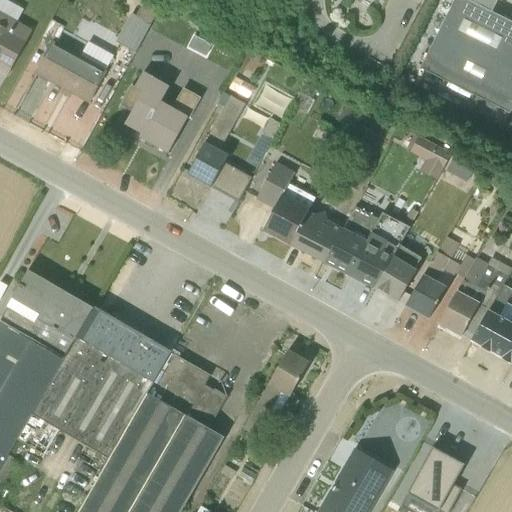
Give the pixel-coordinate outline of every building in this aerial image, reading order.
[(0,75),(6,79),(32,31),(17,23),(24,10),(4,0),(1,0),(0,2),(0,75)] [(511,23),(491,13),(497,0),(452,0),(419,69),(453,86),(455,81),(463,85),(461,90),(461,91),(508,114),(511,106),(511,23)] [(131,14),(116,43),(135,53),(158,9),(144,2),(136,17),(131,14)] [(66,28),(52,21),(43,38),(52,43),(35,74),(61,90),(60,93),(67,98),(70,98),(72,95),(90,104),(107,72),(106,71),(114,56),(89,42),(80,57),(58,44),(66,28)] [(187,120),(189,120),(200,99),(183,90),(172,109),(161,103),(169,88),(143,73),(135,88),(131,86),(120,106),(132,113),(125,126),(141,136),(139,139),(145,142),(144,145),(151,149),(153,146),(161,151),(167,154),(187,120)] [(219,151),(244,105),(230,97),(187,176),(188,176),(210,189),(211,188),(239,203),(252,179),(224,164),(228,156),(219,151)] [(357,112),(345,106),(337,121),(349,127),(357,112)] [(364,115),(358,126),(379,136),(384,125),(364,115)] [(281,125),(270,119),(261,135),(272,141),(281,125)] [(418,139),(411,151),(442,168),(449,156),(418,139)] [(452,160),(445,174),(460,183),(468,169),(452,160)] [(295,173),(276,163),(256,200),(274,209),(266,224),(262,231),(274,238),(278,240),(290,246),(315,199),(288,185),(295,173)] [(350,275),(379,219),(356,207),(325,262),(350,275)] [(325,262),(343,230),(327,221),(324,212),(315,215),(309,212),(290,246),(325,262)] [(407,229),(407,228),(395,222),(392,222),(392,220),(381,215),(350,275),(375,287),(407,229)] [(465,279),(475,261),(455,250),(458,245),(445,237),(405,307),(428,320),(455,274),(465,279)] [(375,287),(399,300),(415,270),(414,269),(422,258),(398,246),(375,287)] [(461,338),(462,337),(471,342),(511,270),(490,258),(487,265),(477,259),(464,282),(438,325),(461,338)] [(80,301),(83,295),(61,282),(57,288),(28,272),(0,319),(0,470),(93,310),(80,301)] [(511,292),(503,287),(471,342),(492,354),(511,317),(511,307),(505,304),(511,292)] [(101,473),(171,353),(93,310),(18,440),(18,441),(44,455),(58,430),(85,445),(77,459),(101,473)] [(511,318),(492,354),(511,365),(511,318)] [(227,397),(205,383),(210,376),(171,353),(79,511),(181,511),(225,439),(224,438),(208,429),(227,397)] [(245,426),(243,429),(254,436),(268,411),(277,416),(289,395),(291,396),(308,365),(287,353),(245,426)] [(453,482),(466,455),(435,439),(403,504),(418,511),(439,511),(443,506),(448,508),(459,485),(453,482)] [(366,511),(391,470),(357,450),(320,511),(366,511)] [(9,490),(0,485),(0,511),(13,511),(2,505),(9,490)]
